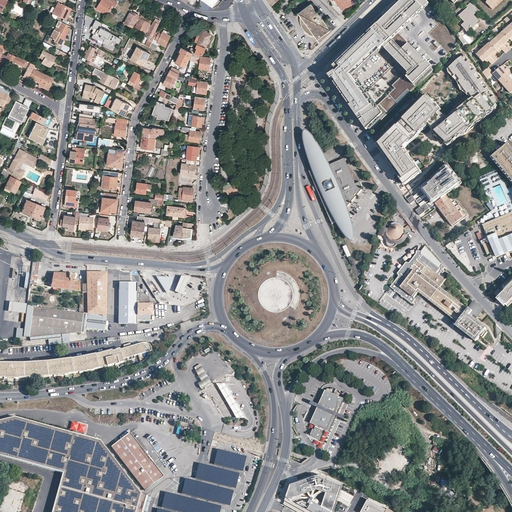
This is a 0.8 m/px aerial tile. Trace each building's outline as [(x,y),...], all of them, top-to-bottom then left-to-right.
[(112,4),(115,6),(118,1),(115,0),(101,0),(97,8),(107,14),(112,4)] [(416,86),(434,70),(397,32),(420,10),(428,2),(426,0),(401,0),(376,25),(374,26),(355,45),(345,55),(336,63),(333,66),(336,69),(338,71),(337,72),(334,70),(334,69),(329,75),(331,78),(333,77),(336,81),(334,82),(353,110),(364,126),(369,132),(384,117),(416,86)] [(334,0),(343,9),(347,5),(349,6),(354,1),(352,0),(334,0)] [(488,0),(486,2),(492,9),(499,3),(498,1),(498,0),(488,0)] [(68,7),(58,2),(53,13),(65,19),(68,14),(65,12),(68,7)] [(314,36),(315,36),(317,39),(330,29),(311,3),(298,13),(300,15),(300,17),(300,19),(300,22),(300,24),(302,27),(304,30),(305,31),(306,32),(307,33),(309,34),(310,35),(312,35),(314,36)] [(463,27),(469,33),(478,25),(477,24),(480,22),(474,15),(478,11),(471,4),(467,7),(468,8),(460,17),(466,24),(463,27)] [(124,23),(132,27),(139,15),(135,13),(134,15),(130,13),(124,23)] [(141,19),(150,24),(152,21),(141,15),(134,28),(136,29),(137,28),(139,24),(141,19)] [(17,24),(9,19),(7,23),(15,27),(17,24)] [(112,27),(96,19),(92,25),(90,27),(93,29),(91,33),(93,34),(91,37),(95,39),(94,41),(102,45),(102,43),(109,46),(112,40),(119,44),(122,38),(112,33),(110,31),(112,27)] [(141,19),(139,24),(143,26),(140,30),(146,33),(150,24),(141,19)] [(68,26),(59,21),(56,26),(57,26),(55,30),(54,30),(51,36),(53,37),(53,39),(55,40),(54,42),(59,44),(68,26)] [(155,36),(157,33),(154,32),(159,24),(154,21),(147,35),(154,39),(155,36)] [(71,27),(68,26),(59,44),(61,45),(71,27)] [(202,34),(199,42),(198,43),(207,46),(212,33),(207,31),(208,30),(204,28),(203,30),(201,33),(202,34)] [(155,40),(157,40),(158,41),(157,42),(159,43),(165,46),(169,36),(166,35),(168,31),(164,29),(161,35),(158,33),(155,40)] [(510,39),(503,32),(497,38),(509,51),(511,48),(507,42),(510,39)] [(506,53),(509,51),(497,38),(490,44),(496,51),(497,51),(501,48),(503,50),(506,53)] [(155,44),(152,42),(149,47),(155,50),(158,45),(155,44)] [(496,51),(490,44),(490,43),(483,49),(495,62),(498,59),(495,56),(493,54),(496,51)] [(86,62),(92,65),(94,62),(92,61),(94,58),(91,56),(94,50),(95,48),(91,46),(88,51),(86,54),(84,58),(88,59),(86,62)] [(141,64),(148,52),(137,46),(130,59),(141,64)] [(192,53),(202,54),(205,54),(206,47),(197,46),(196,49),(194,49),(191,47),(189,51),(192,53)] [(191,57),(192,53),(189,51),(181,47),(179,51),(181,52),(175,62),(184,66),(189,56),(191,57)] [(66,54),(56,48),(54,52),(58,54),(58,55),(64,58),(66,54)] [(495,62),(483,49),(477,54),(483,62),(485,61),(487,59),(488,61),(491,64),(492,65),(493,64),(495,62)] [(42,62),(50,67),(55,57),(42,50),(39,57),(43,59),(42,62)] [(7,56),(2,53),(0,56),(0,66),(1,67),(3,64),(10,68),(14,62),(25,67),(27,62),(9,52),(7,56)] [(148,52),(141,64),(142,65),(144,61),(145,62),(150,53),(148,52)] [(202,56),(202,54),(192,53),(191,57),(188,67),(197,68),(199,68),(209,69),(209,65),(214,66),(214,59),(210,59),(210,57),(202,56)] [(439,112),(427,124),(447,145),(497,103),(462,54),(445,69),(469,99),(447,119),(439,112)] [(34,68),(35,65),(31,63),(27,71),(30,73),(33,68),(34,68)] [(500,67),(493,73),(493,74),(499,80),(510,70),(507,67),(505,69),(504,71),(500,67)] [(53,78),(34,68),(29,78),(39,83),(38,85),(47,90),(53,78)] [(100,77),(101,78),(100,81),(114,89),(118,80),(95,68),(94,70),(93,72),(100,76),(100,77)] [(178,73),(170,69),(163,84),(169,87),(171,87),(176,78),(184,81),(185,77),(178,73)] [(491,70),(485,75),(488,78),(490,76),(493,74),(493,73),(491,70)] [(511,73),(511,72),(510,70),(499,80),(504,87),(511,79),(509,76),(511,73)] [(141,75),(133,71),(128,80),(126,84),(138,90),(140,86),(138,85),(140,80),(139,79),(141,75)] [(499,80),(493,74),(490,76),(496,82),(499,80)] [(194,81),(194,85),(198,85),(197,92),(206,93),(207,83),(194,81)] [(98,103),(98,102),(104,92),(96,88),(95,89),(93,88),(93,87),(86,85),(84,90),(86,91),(85,95),(84,96),(89,97),(94,99),(94,100),(94,101),(98,103)] [(12,97),(0,90),(0,104),(6,108),(12,97)] [(177,104),(177,103),(178,99),(171,95),(161,90),(159,95),(177,104)] [(404,179),(419,169),(403,150),(427,124),(439,112),(441,110),(425,94),(378,142),(404,179)] [(111,108),(126,116),(132,105),(117,97),(111,108)] [(209,98),(196,97),(194,108),(204,110),(205,102),(209,103),(209,98)] [(27,109),(19,105),(20,103),(15,100),(12,105),(7,115),(20,122),(27,109)] [(163,117),(169,119),(173,108),(164,105),(165,103),(157,101),(155,106),(156,106),(153,114),(158,115),(157,118),(162,118),(163,117)] [(101,106),(80,103),(79,109),(100,111),(101,106)] [(31,112),(29,117),(36,121),(38,116),(31,112)] [(92,115),(80,113),(79,125),(77,124),(75,138),(93,140),(95,125),(96,125),(97,119),(92,119),(92,115)] [(192,126),(201,127),(202,123),(203,116),(194,115),(193,119),(193,122),(192,126)] [(43,124),(45,120),(46,119),(43,118),(38,116),(36,121),(43,124)] [(127,129),(128,120),(113,118),(105,117),(105,122),(116,123),(114,135),(124,136),(125,129),(127,129)] [(33,141),(38,144),(42,136),(44,137),(47,131),(42,128),(43,127),(35,123),(28,136),(34,139),(33,141)] [(152,129),(143,128),(142,137),(155,139),(156,135),(163,136),(163,129),(153,128),(152,129)] [(196,131),(196,128),(190,128),(190,130),(189,140),(200,141),(201,131),(196,131)] [(312,169),(308,170),(332,225),(335,220),(341,230),(344,235),(347,238),(350,241),(351,241),(352,241),(354,241),(354,240),(355,238),(355,236),(355,233),(354,230),(354,227),(352,220),(350,213),(347,206),(350,203),(348,201),(349,199),(351,201),(356,196),(354,194),(355,192),(357,194),(362,189),(360,187),(362,185),(360,181),(355,183),(344,158),(334,162),(334,163),(333,163),(330,164),(324,154),(320,146),(318,143),(314,138),(312,135),(311,133),(308,131),(307,130),(306,130),(305,130),(304,131),(303,131),(303,132),(303,133),(303,135),(303,138),(304,143),(305,149),(307,157),(312,169)] [(155,139),(142,137),(141,149),(154,150),(155,139)] [(484,237),(487,243),(488,243),(492,252),(495,251),(497,256),(511,249),(511,146),(509,143),(493,157),(511,178),(511,211),(483,224),(488,235),(484,237)] [(169,150),(170,145),(165,145),(164,149),(161,149),(160,155),(168,156),(169,150)] [(188,145),(186,159),(197,160),(199,147),(188,145)] [(85,149),(80,148),(73,147),(73,151),(71,151),(69,162),(83,164),(85,152),(85,149)] [(36,159),(18,149),(16,153),(15,152),(12,150),(11,153),(15,155),(9,169),(8,168),(6,172),(9,173),(12,175),(20,179),(24,171),(19,168),(23,162),(33,168),(37,159),(50,166),(51,159),(39,153),(36,159)] [(122,160),(124,151),(109,149),(107,165),(120,167),(120,160),(122,160)] [(196,165),(200,165),(201,161),(197,160),(186,159),(183,158),(181,174),(195,176),(196,165)] [(449,165),(448,163),(430,179),(449,165)] [(435,201),(461,181),(456,175),(456,174),(457,174),(456,172),(455,173),(449,165),(430,179),(428,181),(429,183),(423,188),(432,201),(433,202),(434,202),(435,201)] [(6,172),(2,170),(0,174),(0,175),(6,179),(9,173),(6,172)] [(117,189),(119,172),(104,170),(101,187),(117,189)] [(20,179),(12,175),(11,177),(10,177),(5,187),(15,192),(20,182),(21,180),(20,179)] [(463,183),(462,181),(461,181),(435,201),(434,202),(433,202),(432,201),(423,188),(421,189),(413,196),(416,200),(421,207),(425,203),(429,208),(433,205),(436,203),(447,195),(463,183)] [(429,183),(428,181),(420,188),(421,189),(423,188),(429,183)] [(138,186),(137,185),(136,191),(146,192),(146,188),(151,189),(152,184),(139,182),(138,186)] [(239,183),(233,183),(225,188),(229,196),(244,187),(241,182),(239,183)] [(181,200),(192,201),(194,188),(183,187),(183,188),(181,188),(181,189),(177,189),(177,191),(179,192),(178,199),(181,199),(181,200)] [(32,194),(46,200),(48,194),(35,188),(32,194)] [(65,205),(78,207),(78,200),(75,200),(77,190),(67,189),(65,205)] [(118,194),(104,192),(102,209),(101,209),(101,213),(109,214),(109,212),(114,212),(115,204),(116,204),(118,194)] [(411,204),(416,200),(413,196),(412,195),(407,199),(411,204)] [(449,198),(447,195),(436,203),(438,206),(449,198)] [(466,214),(453,196),(449,198),(438,206),(447,219),(461,210),(464,215),(466,214)] [(157,206),(162,206),(163,200),(149,198),(149,202),(136,200),(135,205),(136,205),(136,210),(150,212),(151,204),(158,205),(157,206)] [(21,212),(40,220),(45,207),(26,199),(21,212)] [(420,215),(429,208),(425,203),(421,207),(416,210),(420,215)] [(507,205),(496,209),(499,216),(510,212),(507,205)] [(177,215),(184,216),(185,208),(168,206),(166,214),(177,216),(177,215)] [(464,215),(461,210),(447,219),(452,226),(467,216),(466,214),(464,215)] [(80,212),(74,211),(73,216),(64,215),(64,219),(63,225),(68,226),(67,230),(74,231),(75,223),(79,224),(79,216),(80,213),(80,212)] [(110,215),(100,214),(100,218),(99,218),(98,229),(108,230),(110,215)] [(79,224),(79,227),(86,228),(93,229),(94,217),(88,217),(79,216),(79,224)] [(149,220),(150,217),(137,216),(137,221),(132,220),(130,235),(143,236),(145,223),(149,224),(149,220)] [(404,229),(405,228),(405,227),(405,226),(404,225),(403,224),(401,223),(401,222),(400,222),(398,221),(396,221),(395,221),(394,222),(392,222),(393,224),(392,224),(391,225),(390,226),(389,227),(389,228),(388,229),(388,230),(388,231),(383,231),(382,233),(383,236),(384,238),(385,240),(385,241),(387,245),(390,246),(393,246),(396,245),(397,244),(399,244),(400,244),(401,243),(402,243),(403,242),(404,242),(405,241),(406,240),(407,240),(408,238),(408,236),(409,235),(407,234),(404,234),(404,233),(404,232),(404,231),(404,230),(404,229)] [(191,233),(192,223),(184,222),(183,226),(176,225),(172,236),(183,238),(183,235),(181,235),(181,232),(191,233)] [(160,229),(149,227),(148,233),(148,238),(154,239),(153,241),(159,242),(160,229)] [(450,228),(441,236),(444,240),(453,233),(450,228)] [(407,260),(403,265),(401,268),(397,272),(398,275),(390,285),(411,302),(413,300),(418,303),(419,300),(414,296),(418,290),(457,321),(454,324),(475,340),(479,335),(484,329),(486,327),(474,318),(481,309),(477,305),(473,300),(467,307),(440,285),(446,277),(440,272),(442,269),(444,270),(446,267),(444,266),(445,265),(443,263),(440,260),(434,253),(432,250),(427,243),(423,249),(422,248),(417,248),(417,249),(417,251),(410,260),(407,260)] [(37,258),(34,258),(30,284),(37,285),(40,258),(37,258)] [(88,314),(107,316),(108,272),(97,272),(87,272),(87,284),(88,314)] [(51,288),(54,288),(61,289),(81,292),(80,284),(74,283),(74,280),(75,280),(75,275),(54,274),(51,288)] [(184,295),(190,277),(181,276),(175,292),(184,295)] [(170,285),(165,278),(158,277),(157,277),(167,292),(170,285)] [(511,279),(496,295),(508,307),(511,302),(511,279)] [(146,295),(145,294),(143,293),(142,292),(140,292),(138,292),(138,283),(120,283),(119,323),(137,324),(137,320),(152,320),(152,304),(150,304),(150,301),(148,297),(148,296),(147,296),(146,295)] [(9,312),(26,314),(27,307),(27,305),(10,303),(9,312)] [(33,308),(28,307),(24,338),(30,338),(33,308)] [(104,331),(107,316),(88,314),(82,314),(44,309),(33,308),(30,338),(30,337),(69,334),(81,332),(86,333),(87,329),(104,331)] [(69,334),(30,337),(31,341),(49,340),(49,345),(70,343),(69,334)] [(0,379),(5,379),(5,377),(9,377),(9,379),(17,379),(17,377),(20,377),(20,379),(25,379),(30,379),(30,377),(33,376),(33,378),(41,378),(41,376),(45,375),(45,377),(49,377),(54,376),(54,374),(58,374),(58,376),(66,374),(65,372),(69,372),(69,374),(74,373),(80,372),(79,370),(83,370),(83,372),(91,371),(91,369),(94,368),(95,371),(100,370),(105,368),(104,366),(108,365),(108,367),(116,365),(115,363),(118,362),(119,364),(124,362),(123,360),(128,358),(128,361),(135,359),(134,356),(148,352),(152,351),(151,348),(151,347),(150,346),(149,345),(148,344),(147,344),(146,343),(144,343),(143,343),(131,346),(130,343),(123,345),(124,349),(120,350),(120,348),(96,356),(91,356),(79,358),(71,359),(71,356),(64,357),(52,359),(47,360),(41,361),(29,362),(25,362),(18,362),(7,362),(0,362),(0,361),(0,379)] [(245,418),(225,384),(217,384),(237,418),(245,418)] [(326,391),(311,423),(315,425),(315,426),(316,426),(315,429),(314,429),(311,435),(322,440),(325,433),(323,433),(325,430),(326,431),(326,430),(330,432),(345,400),(326,391)] [(0,455),(63,473),(63,475),(57,498),(52,511),(136,511),(141,496),(142,494),(103,443),(100,440),(84,436),(69,432),(15,417),(0,420),(0,455)] [(149,457),(130,433),(111,447),(145,491),(164,477),(149,457)] [(245,469),(248,455),(219,449),(216,463),(245,469)] [(241,472),(201,462),(197,476),(238,486),(241,472)] [(320,475),(291,485),(284,504),(299,511),(333,511),(343,484),(320,475)] [(234,490),(186,478),(182,492),(230,503),(234,490)] [(160,506),(184,511),(218,511),(221,504),(164,491),(160,506)] [(140,511),(145,495),(142,494),(141,496),(136,511),(140,511)] [(387,511),(368,501),(361,511),(391,511),(387,510),(387,511)]
